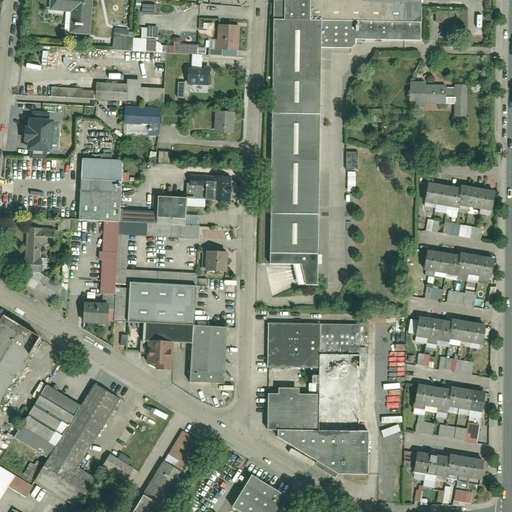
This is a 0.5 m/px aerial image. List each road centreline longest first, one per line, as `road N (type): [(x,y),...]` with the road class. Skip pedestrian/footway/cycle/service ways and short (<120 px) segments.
road 1 (residential): [(259,0),(242,416),(233,430)]
road 2 (residential): [(233,430),(0,289)]
road 3 (residential): [(389,511),(344,499),(233,430)]
road 4 (tertiary): [(508,511),(509,356)]
